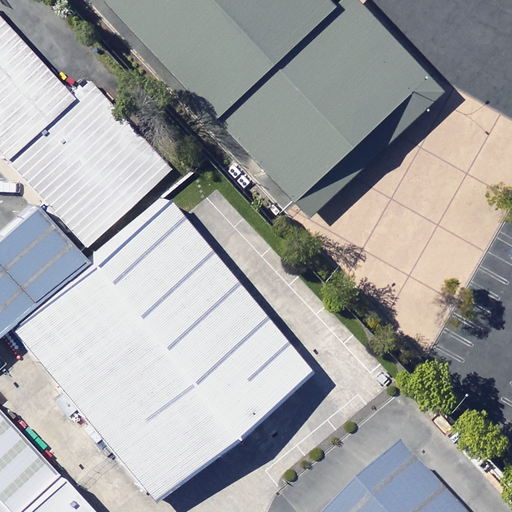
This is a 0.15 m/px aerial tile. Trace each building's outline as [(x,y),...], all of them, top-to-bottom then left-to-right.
[(104,0),(104,1),(309,219),(447,91),(437,83),(358,0),(341,0),(336,5),(330,0),(104,0)] [(68,98),(0,24),(0,160),(83,250),(169,171),(86,82),(68,98)] [(0,338),(82,265),(31,208),(0,235),(0,338)] [(302,374),(165,211),(5,344),(142,508),(302,374)] [(0,511),(29,511),(60,483),(0,418),(0,511)] [(454,511),(411,467),(362,511),(454,511)] [(87,511),(60,483),(29,511),(87,511)]
